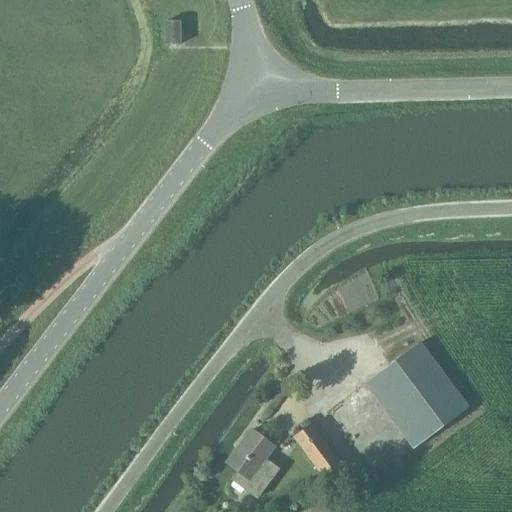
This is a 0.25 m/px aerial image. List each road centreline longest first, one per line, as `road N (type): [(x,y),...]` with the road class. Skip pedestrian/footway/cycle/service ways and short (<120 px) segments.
road 1 (unclassified): [(107,511),(309,259),(395,218),(511,209)]
road 2 (unclassified): [(0,411),(210,139),(269,92)]
road 3 (unclassified): [(269,92),(511,87)]
road 4 (track): [(0,348),(108,244),(135,236)]
